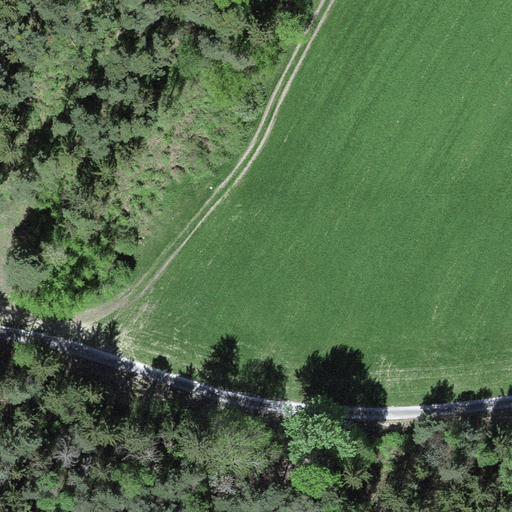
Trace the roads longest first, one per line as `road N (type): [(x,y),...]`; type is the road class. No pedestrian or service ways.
road 1 (track): [(386,412),(289,409),(217,396),(64,345),(0,334)]
road 2 (track): [(386,412),(103,511)]
road 3 (track): [(511,401),(386,412)]
